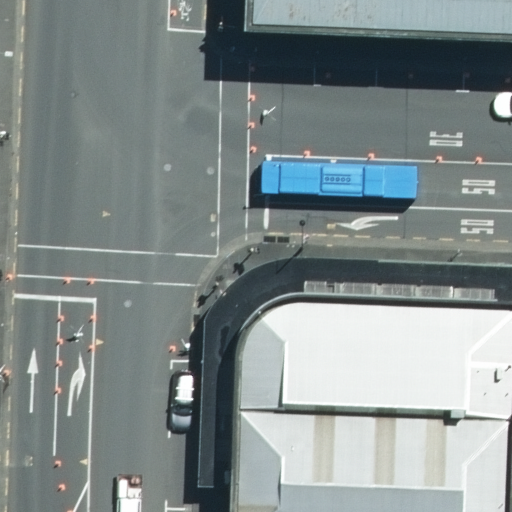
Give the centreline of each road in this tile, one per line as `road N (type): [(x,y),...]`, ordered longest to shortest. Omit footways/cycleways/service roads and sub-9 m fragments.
road 1 (unclassified): [(511,161),(103,147)]
road 2 (secondary): [(88,511),(103,147)]
road 3 (secondary): [(103,147),(108,0)]
